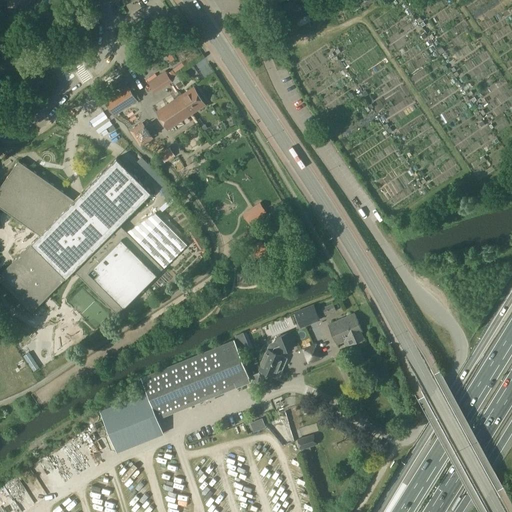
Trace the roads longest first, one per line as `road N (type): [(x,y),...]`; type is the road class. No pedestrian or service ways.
road 1 (secondary): [(497,511),(345,234),(190,0)]
road 2 (motorway): [(511,297),(380,511)]
road 3 (motorway): [(511,336),(403,511)]
road 4 (motorway): [(433,511),(511,386)]
